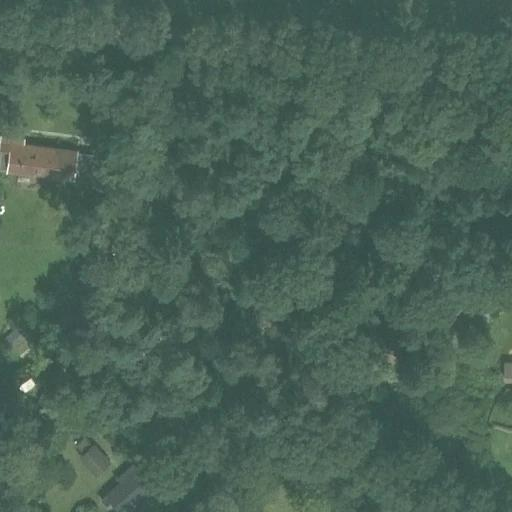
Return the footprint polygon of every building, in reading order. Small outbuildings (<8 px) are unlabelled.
[(94,182),(112,184),(115,156),(98,153),(97,159),(76,156),(77,149),(18,142),(18,137),(2,135),(0,153),(11,154),(9,169),(94,179),(94,182)] [(14,330),(5,337),(12,347),(22,339),(14,330)] [(255,437),(297,459),(310,433),(269,411),(255,437)] [(79,455),(97,474),(111,461),(94,442),(79,455)] [(112,499),(123,511),(153,484),(134,463),(125,471),(128,475),(102,499),(106,504),(112,499)]
